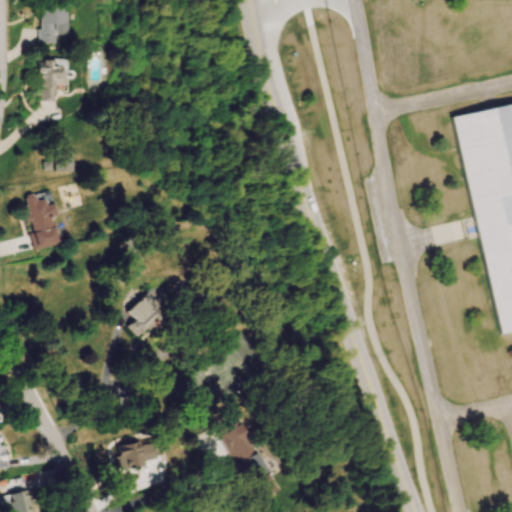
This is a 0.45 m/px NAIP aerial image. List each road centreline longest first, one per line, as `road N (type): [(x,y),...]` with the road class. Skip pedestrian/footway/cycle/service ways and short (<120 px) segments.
road 1 (tertiary): [(402,477),(273,96),(254,0)]
road 2 (residential): [(90,511),(0,335)]
